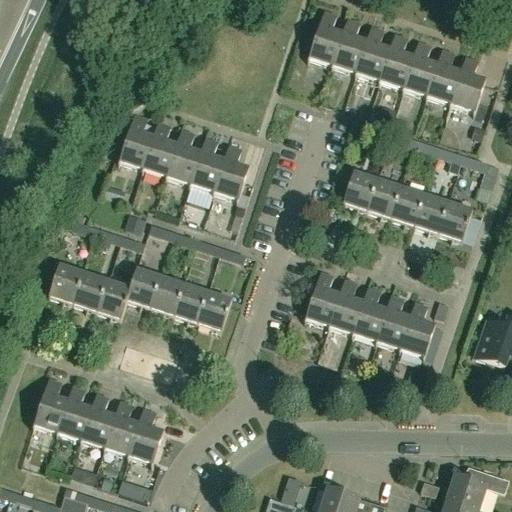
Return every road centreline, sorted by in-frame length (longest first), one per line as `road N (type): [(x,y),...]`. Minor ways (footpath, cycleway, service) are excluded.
road 1 (residential): [(288,447),(245,379),(244,360),(322,119)]
road 2 (residential): [(288,447),(511,446)]
